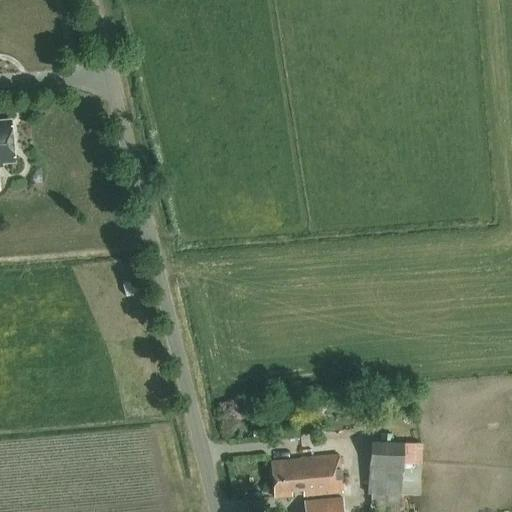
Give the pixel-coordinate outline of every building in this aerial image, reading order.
[(0,119),(0,164),(1,164),(1,161),(14,159),(10,119),(0,119)] [(404,439),(405,462),(426,461),(425,438),(404,439)] [(400,495),(404,442),(371,440),(368,493),(400,495)] [(304,496),(342,493),(339,455),(271,462),(275,498),(293,496),(292,491),(304,490),(304,496)] [(427,463),(405,463),(404,493),(426,493),(427,463)] [(304,511),(343,511),(342,496),(304,500),(304,511)]
